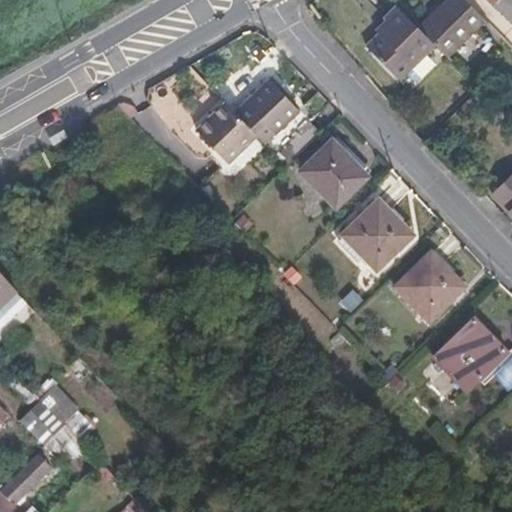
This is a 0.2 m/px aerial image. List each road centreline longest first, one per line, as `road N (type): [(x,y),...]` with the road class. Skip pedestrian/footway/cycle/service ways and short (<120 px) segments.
road 1 (residential): [(270,0),(299,42),(511,261)]
road 2 (primary): [(0,150),(266,0)]
road 3 (primary): [(174,0),(0,99)]
